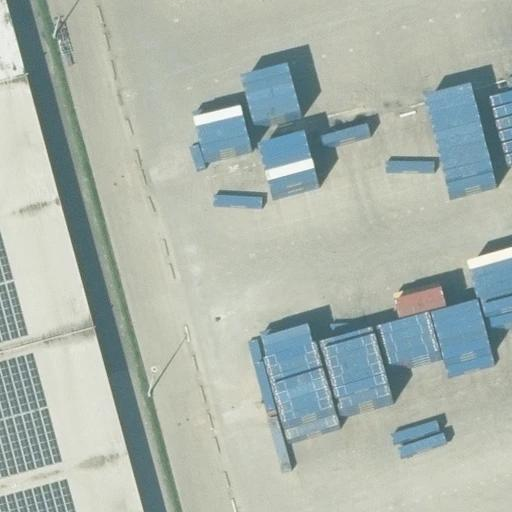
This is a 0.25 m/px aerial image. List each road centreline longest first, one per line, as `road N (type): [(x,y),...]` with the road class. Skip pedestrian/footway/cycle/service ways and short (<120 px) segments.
road 1 (unknown): [(106,121),(461,15)]
road 2 (unknown): [(461,15),(511,208)]
